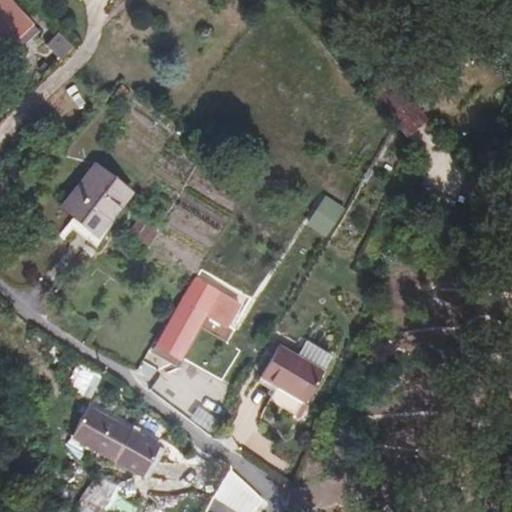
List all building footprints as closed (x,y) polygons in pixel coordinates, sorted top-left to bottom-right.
[(0,0),(0,35),(8,43),(29,23),(7,0),(0,0)] [(170,0),(147,23),(165,42),(192,12),(179,0),(170,0)] [(73,48),(58,33),(45,45),(61,60),(73,48)] [(380,140),(364,125),(349,144),(366,159),(380,140)] [(74,217),(98,235),(131,193),(94,165),(61,207),(74,217)] [(305,222),(326,238),(344,209),(323,195),(305,222)] [(92,243),(98,235),(74,217),(68,225),(92,243)] [(142,240),(150,229),(139,221),(131,233),(142,240)] [(209,302),(213,294),(194,282),(189,290),(209,302)] [(203,312),(209,302),(189,290),(183,300),(182,299),(156,343),(179,357),(205,313),(203,312)] [(306,339),(297,354),(322,369),(331,352),(306,339)] [(259,377),(277,388),(270,399),(295,413),(322,369),(297,354),(279,343),(259,377)] [(157,446),(86,406),(71,435),(142,473),(157,446)] [(83,494),(109,509),(118,494),(119,483),(98,471),(83,494)]
